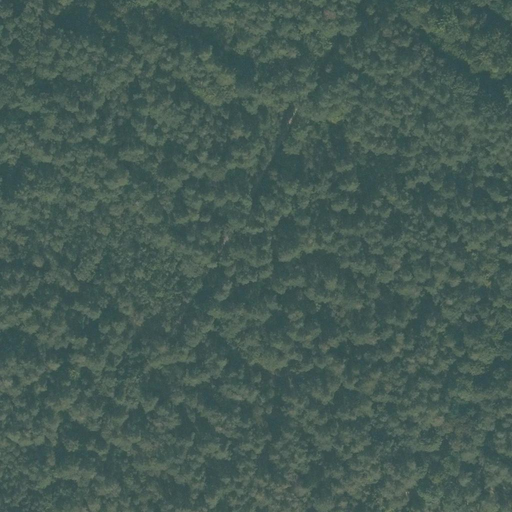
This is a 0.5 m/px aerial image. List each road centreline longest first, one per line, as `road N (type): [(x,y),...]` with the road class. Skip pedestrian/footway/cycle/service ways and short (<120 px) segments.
road 1 (track): [(75,511),(338,30),(366,0)]
road 2 (track): [(173,334),(424,460)]
road 3 (track): [(511,305),(396,511)]
road 4 (track): [(0,253),(168,342)]
